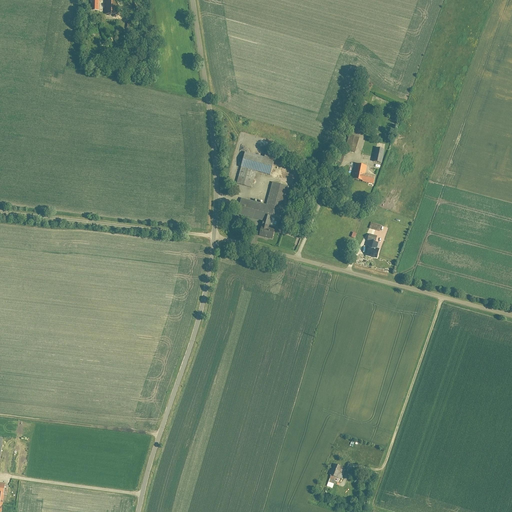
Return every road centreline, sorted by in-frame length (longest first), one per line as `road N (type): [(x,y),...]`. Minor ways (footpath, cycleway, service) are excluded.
road 1 (unclassified): [(511,315),(214,238)]
road 2 (residential): [(139,511),(196,334),(214,238)]
road 3 (residential): [(214,238),(214,146),(192,0)]
road 4 (unclassified): [(214,238),(0,212)]
road 5 (track): [(442,297),(385,461)]
road 6 (unknown): [(12,477),(142,496)]
